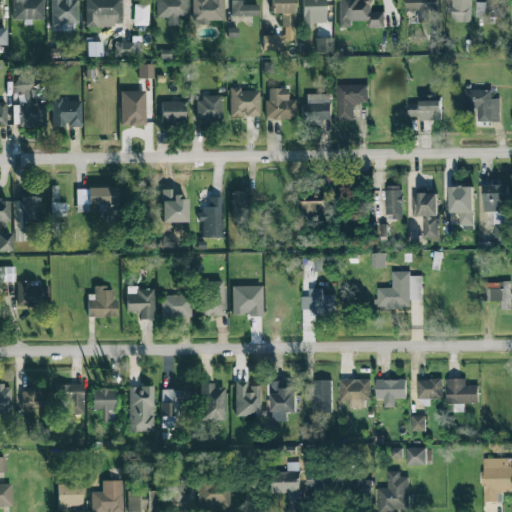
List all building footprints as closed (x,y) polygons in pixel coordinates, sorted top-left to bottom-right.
[(43,0),(12,0),(12,19),(44,19),(43,0)] [(121,0),(84,0),(84,25),(121,26),(121,0)] [(155,0),(156,17),(167,17),(167,25),(177,25),(177,17),(187,16),(186,0),(155,0)] [(222,0),(191,0),(192,25),(208,24),(208,20),(223,20),(222,0)] [(258,4),(242,4),(241,0),(231,0),(231,16),(259,15),(258,4)] [(281,27),(295,26),(294,0),(270,0),(271,13),(281,13),(281,27)] [(325,22),(325,0),(301,0),(302,22),(325,22)] [(338,0),(339,27),(352,27),(352,21),(368,21),(368,28),(384,27),(384,12),(371,12),(370,0),(338,0)] [(437,0),(407,0),(407,12),(418,11),(418,19),(424,19),(424,11),(438,11),(437,0)] [(471,0),(450,0),(450,22),(470,23),(471,0)] [(476,18),(507,17),(506,0),(486,0),(486,2),(475,3),(476,18)] [(148,25),(148,4),(133,4),(133,25),(148,25)] [(280,35),(263,35),(263,50),(279,50),(280,35)] [(333,38),(315,38),(315,52),(332,52),(333,38)] [(102,56),(102,42),(87,42),(87,56),(102,56)] [(114,42),(114,55),(140,56),(140,43),(114,42)] [(152,78),(153,64),(139,64),(138,78),(152,78)] [(45,127),(45,103),(33,103),(32,77),(14,77),(14,90),(23,90),(23,102),(19,102),(19,127),(45,127)] [(368,85),(337,85),(338,121),(354,120),(354,104),(368,104),(368,85)] [(259,90),(240,90),(240,87),(230,87),(230,116),(259,116),(259,90)] [(288,88),(268,88),(268,100),(264,100),(264,119),(296,119),(295,100),(288,100),(288,88)] [(479,122),(499,122),(500,99),(491,99),(492,90),(465,89),(465,110),(479,110),(479,122)] [(146,125),(145,90),(120,91),(120,126),(146,125)] [(330,93),(306,94),(306,103),(301,103),(302,121),(331,120),(330,93)] [(221,96),(197,97),(198,124),(221,123),(221,96)] [(441,120),(441,97),(421,97),(421,104),(409,104),(408,120),(441,120)] [(81,100),(52,99),(52,125),(81,126),(81,100)] [(185,101),(162,101),(161,122),(184,122),(185,101)] [(508,185),(484,185),(484,212),(494,212),(494,244),(509,243),(508,185)] [(59,186),(51,186),(51,216),(66,216),(67,202),(59,202),(59,186)] [(402,186),(386,186),(386,220),(402,219),(402,186)] [(117,187),(76,188),(76,212),(97,212),(97,205),(117,205),(117,187)] [(450,225),(473,226),(474,187),(451,187),(450,225)] [(437,193),(429,194),(429,188),(413,188),(413,216),(423,216),(423,238),(438,238),(437,193)] [(187,199),(178,199),(178,189),(161,189),(162,222),(187,222),(187,199)] [(231,190),(231,220),(256,220),(256,190),(231,190)] [(20,222),(40,222),(40,196),(20,196),(20,222)] [(8,200),(0,200),(0,221),(8,221),(8,200)] [(325,202),(302,201),(301,218),(325,218),(325,202)] [(223,237),(222,212),(198,213),(198,221),(202,221),(202,237),(223,237)] [(0,251),(12,251),(11,233),(0,232),(0,251)] [(371,269),(385,268),(385,253),(371,254),(371,269)] [(14,266),(0,266),(0,280),(14,281),(14,266)] [(421,300),(422,276),(411,276),(411,272),(392,272),(392,288),(377,288),(377,308),(410,309),(410,300),(421,300)] [(17,305),(49,305),(48,281),(16,282),(17,305)] [(223,281),(206,281),(206,315),(224,315),(223,281)] [(511,307),(511,282),(482,283),(483,302),(501,302),(501,311),(511,310),(511,307)] [(116,317),(115,290),(105,290),(105,285),(94,286),(94,294),(87,294),(87,317),(116,317)] [(262,315),(262,285),(231,286),(232,315),(262,315)] [(154,289),(135,288),(135,293),(126,293),(126,311),(139,311),(139,319),(154,319),(154,289)] [(191,317),(190,295),(161,295),(161,317),(191,317)] [(334,295),(309,296),(309,313),(335,312),(334,295)] [(371,380),(340,379),(339,402),(351,402),(351,408),(364,409),(365,400),(370,400),(371,380)] [(442,379),(417,380),(417,400),(442,399),(442,379)] [(466,385),(465,379),(446,379),(446,404),(453,404),(453,412),(464,412),(463,404),(479,403),(478,385),(466,385)] [(331,380),(314,381),(314,415),(332,415),(331,380)] [(406,380),(375,380),(376,400),(384,400),(384,408),(395,407),(395,399),(406,399),(406,380)] [(260,385),(247,386),(247,381),(235,381),(235,417),(261,416),(260,385)] [(297,388),(282,388),(282,382),(271,381),(270,421),(286,422),(287,412),(296,413),(297,388)] [(83,413),(83,383),(65,383),(64,413),(83,413)] [(225,387),(215,387),(214,383),(201,383),(202,420),(225,420),(225,387)] [(0,385),(0,412),(11,412),(10,385),(0,385)] [(129,432),(154,431),(153,386),(128,387),(129,432)] [(115,423),(114,388),(92,389),(93,411),(98,411),(99,423),(115,423)] [(161,389),(161,428),(174,428),(174,416),(188,416),(188,390),(161,389)] [(21,409),(48,409),(48,390),(21,390),(21,409)] [(425,432),(424,416),(411,416),(411,432),(425,432)] [(407,465),(426,466),(426,448),(407,448),(407,465)] [(511,492),(511,458),(483,459),(484,503),(503,502),(503,493),(511,492)] [(300,499),(299,463),(286,463),(287,472),(274,472),(275,494),(286,493),(286,499),(300,499)] [(409,510),(408,477),(400,477),(400,471),(387,471),(388,488),(378,488),(378,511),(397,511),(398,510),(409,510)] [(307,490),(335,489),(335,473),(307,474),(307,490)] [(372,480),(350,479),(350,495),(372,496),(372,480)] [(122,511),(122,480),(102,480),(102,491),(90,492),(90,511),(122,511)] [(147,491),(147,511),(154,511),(157,511),(157,505),(194,504),(193,488),(187,488),(186,480),(161,481),(161,491),(147,491)] [(11,483),(0,482),(0,506),(11,506),(11,483)] [(229,482),(198,483),(199,509),(230,508),(229,482)] [(57,509),(82,509),(82,484),(57,484),(57,509)] [(126,511),(135,511),(139,511),(138,491),(126,491),(126,511)] [(140,511),(147,511),(146,491),(139,491),(140,511)]
